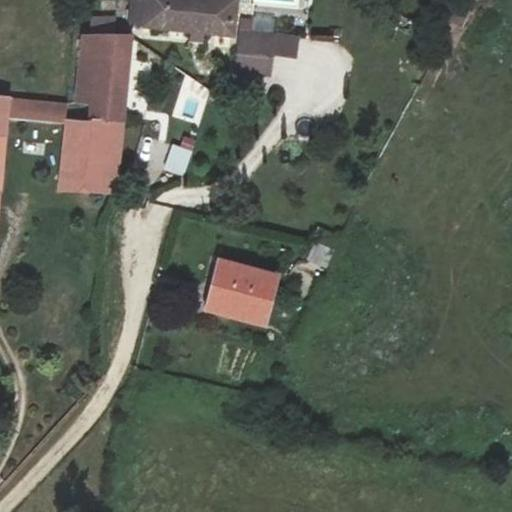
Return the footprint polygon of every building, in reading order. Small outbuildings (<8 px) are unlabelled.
[(237,0),(130,0),(128,25),(234,35),(237,0)] [(92,31),(113,31),(113,17),(92,17),(92,31)] [(296,57),(298,36),(241,30),(236,74),(267,77),(269,55),(296,57)] [(88,123),(124,126),(132,67),(140,65),(142,43),(80,36),(74,105),(78,105),(78,115),(87,117),(88,123)] [(0,197),(9,119),(62,123),(65,102),(0,96),(0,197)] [(124,126),(88,123),(66,121),(58,191),(115,195),(124,126)] [(173,146),(164,169),(182,176),(192,153),(173,146)] [(277,276),(219,259),(206,307),(263,324),(277,276)]
